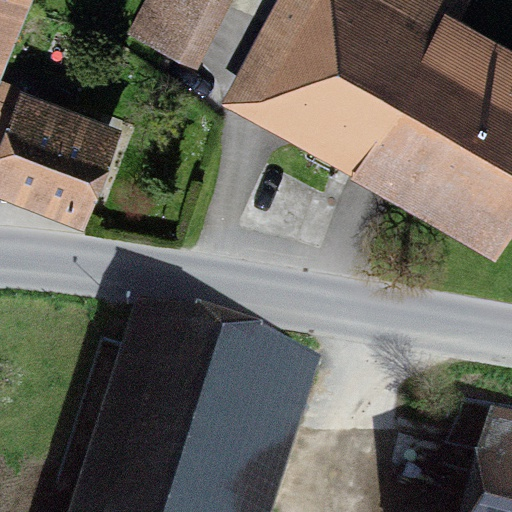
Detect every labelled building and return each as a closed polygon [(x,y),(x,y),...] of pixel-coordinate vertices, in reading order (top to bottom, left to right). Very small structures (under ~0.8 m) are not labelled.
[(206,0),(149,0),(137,23),(182,47),(206,0)] [(458,0),(306,0),(261,85),(488,210),(511,165),(511,81),(436,41),(458,0)] [(96,143),(23,113),(0,169),(0,182),(68,210),(96,143)] [(273,511),(318,363),(132,307),(69,511),(273,511)] [(511,511),(511,438),(499,435),(480,511),(511,511)]
